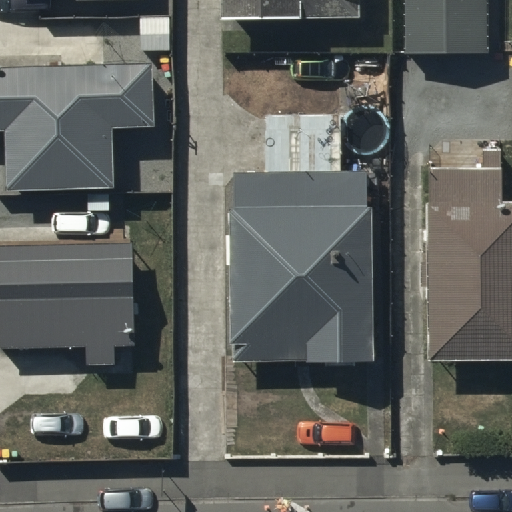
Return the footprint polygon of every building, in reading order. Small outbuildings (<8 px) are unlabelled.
[(74,0),(75,12),(142,11),(142,0),(74,0)] [(219,0),(219,30),(358,29),(357,0),(219,0)] [(482,0),(404,0),(405,67),(483,67),(482,0)] [(154,74),(0,75),(0,145),(5,145),(5,198),(110,197),(110,142),(154,141),(154,74)] [(501,180),(420,182),(422,374),(511,372),(511,220),(502,220),(501,180)] [(370,181),(230,182),(231,377),(371,376),(370,181)] [(0,255),(0,358),(83,360),(83,374),(111,375),(111,347),(126,347),(128,259),(0,255)]
